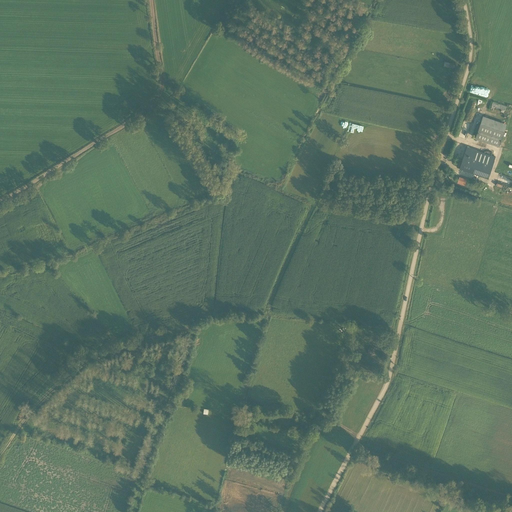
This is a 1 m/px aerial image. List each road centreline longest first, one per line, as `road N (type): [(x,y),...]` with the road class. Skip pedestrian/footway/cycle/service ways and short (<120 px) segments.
road 1 (unclassified): [(463,0),(469,61),(431,180),(394,359),(319,511)]
road 2 (track): [(0,456),(86,358),(190,331),(132,511)]
road 3 (track): [(151,0),(164,84),(125,121),(0,199)]
road 4 (track): [(511,497),(354,445)]
